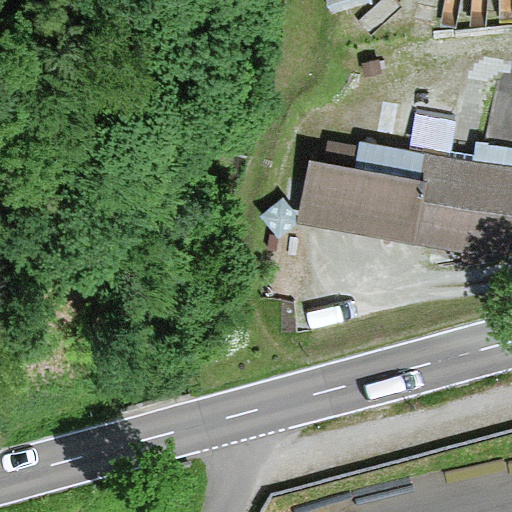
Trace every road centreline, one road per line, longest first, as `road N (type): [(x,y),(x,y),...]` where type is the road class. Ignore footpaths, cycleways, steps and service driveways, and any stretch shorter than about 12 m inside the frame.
road 1 (secondary): [(511,342),(255,410)]
road 2 (secondary): [(255,410),(0,478)]
